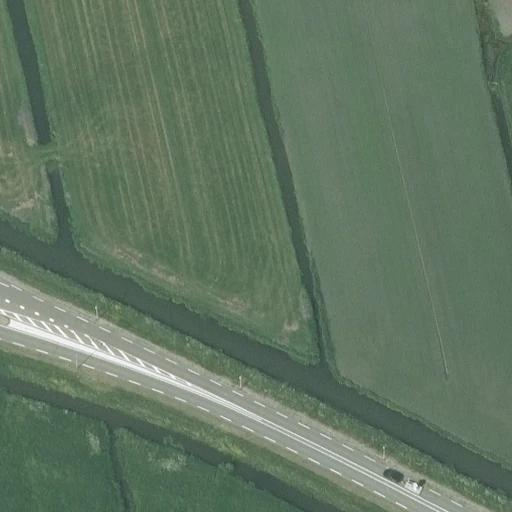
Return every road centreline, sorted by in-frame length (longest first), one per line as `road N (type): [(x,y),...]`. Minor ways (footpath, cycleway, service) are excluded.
road 1 (primary): [(262,424),(213,391),(0,292)]
road 2 (primary): [(0,336),(262,424)]
road 3 (primary): [(262,424),(437,511)]
